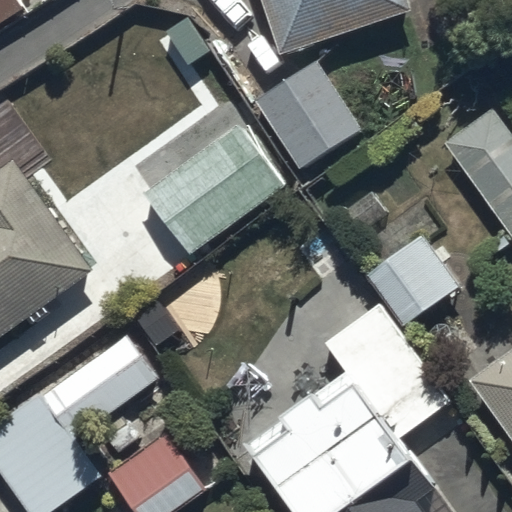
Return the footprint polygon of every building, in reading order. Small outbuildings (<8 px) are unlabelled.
[(21,0),(0,0),(0,30),(29,10),(21,0)] [(267,0),(284,50),(415,8),(412,0),(267,0)] [(319,57),(260,96),(305,164),(364,124),(319,57)] [(511,126),(493,101),(446,137),(511,222),(511,126)] [(243,114),(146,185),(193,251),(291,180),(243,114)] [(0,333),(101,263),(22,149),(0,164),(0,333)] [(471,277),(428,222),(371,266),(414,321),(471,277)] [(386,295),(332,331),(353,363),(250,433),(303,511),(465,511),(409,429),(455,397),(386,295)] [(76,432),(166,367),(130,317),(0,411),(0,465),(33,511),(55,511),(107,475),(76,432)] [(511,341),(470,373),(511,428),(511,341)] [(168,511),(209,485),(172,430),(118,466),(148,511),(168,511)]
